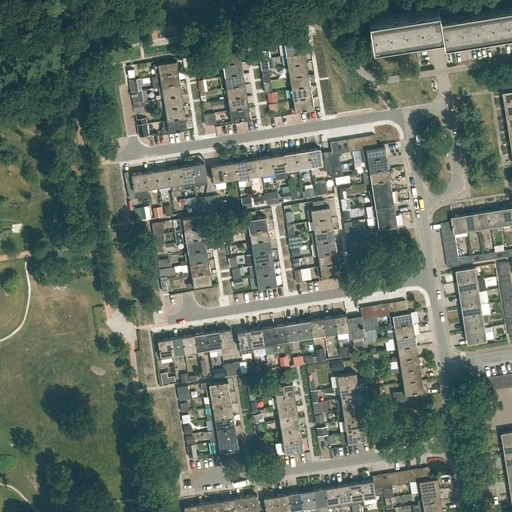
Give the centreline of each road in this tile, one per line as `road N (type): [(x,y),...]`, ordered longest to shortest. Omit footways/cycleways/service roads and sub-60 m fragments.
road 1 (residential): [(119,160),(406,113)]
road 2 (residential): [(193,490),(458,443)]
road 3 (residential): [(170,319),(433,281)]
